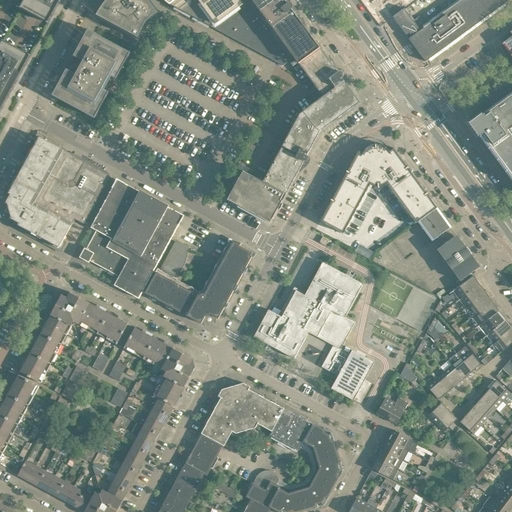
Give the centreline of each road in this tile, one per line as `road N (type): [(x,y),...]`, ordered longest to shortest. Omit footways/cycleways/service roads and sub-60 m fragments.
road 1 (tertiary): [(277,251),(35,118)]
road 2 (residential): [(0,231),(221,353)]
road 3 (residential): [(335,511),(369,440),(221,353)]
road 4 (tertiary): [(277,251),(329,154),(408,95)]
road 5 (residential): [(130,391),(77,363),(6,492)]
road 6 (residential): [(136,511),(221,353)]
road 7 (secondary): [(511,215),(418,87)]
road 8 (residential): [(492,265),(423,159),(440,140)]
road 9 (tertiary): [(35,118),(22,110),(81,0)]
road 10 (secondary): [(440,140),(511,236)]
